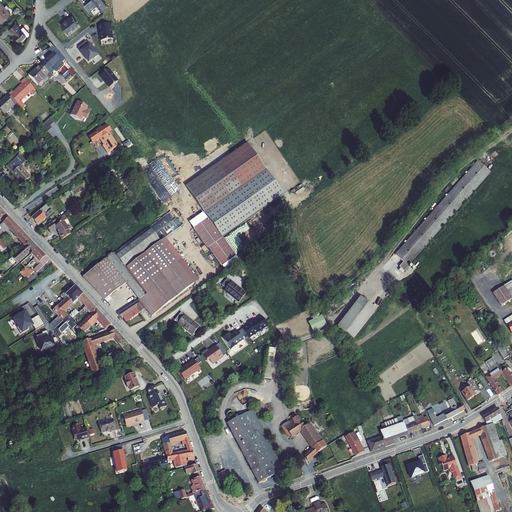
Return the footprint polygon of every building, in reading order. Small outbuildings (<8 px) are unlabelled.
[(0,0),(0,18),(2,20),(11,11),(0,0)] [(90,0),(83,6),(88,12),(98,5),(101,9),(106,6),(101,0),(90,0)] [(64,22),(60,24),(66,32),(77,23),(71,16),(65,20),(63,21),(64,22)] [(20,22),(18,19),(9,27),(12,30),(13,29),(15,30),(16,31),(15,33),(21,39),(27,32),(29,34),(30,30),(24,24),(20,27),(18,24),(20,22)] [(110,24),(97,26),(98,32),(99,32),(100,35),(99,36),(100,41),(112,39),(110,24)] [(86,41),(78,47),(80,51),(83,54),(85,57),(88,61),(93,58),(97,55),(89,44),(86,41)] [(43,64),(40,67),(47,74),(50,71),(48,70),(51,68),(54,70),(60,64),(52,54),(42,63),(43,64)] [(26,77),(35,87),(45,78),(44,76),(47,74),(40,67),(37,70),(37,69),(33,72),(33,71),(26,77)] [(108,69),(100,76),(103,80),(104,80),(105,82),(109,88),(117,81),(108,69)] [(8,96),(9,96),(16,104),(18,107),(22,104),(20,102),(34,90),(24,80),(21,84),(22,85),(13,94),(11,93),(8,96)] [(0,103),(0,112),(4,116),(16,104),(9,96),(0,103)] [(88,107),(78,101),(70,115),(72,116),(75,119),(79,119),(80,120),(82,117),(86,119),(89,113),(85,111),(88,107)] [(96,131),(88,137),(89,138),(90,138),(92,141),(95,139),(96,141),(99,138),(106,148),(105,149),(107,153),(118,145),(109,132),(108,133),(104,126),(102,128),(101,126),(95,130),(96,131)] [(246,141),(185,183),(223,234),(282,192),(246,141)] [(4,168),(20,185),(28,178),(19,167),(23,163),(17,156),(4,168)] [(476,162),(452,189),(468,196),(489,173),(476,162)] [(468,196),(452,189),(393,256),(401,263),(397,267),(402,271),(468,196)] [(33,214),(40,222),(56,208),(53,205),(46,211),(44,210),(52,203),(49,200),(33,214)] [(202,211),(189,221),(207,245),(208,244),(220,235),(202,211)] [(60,234),(62,236),(71,230),(69,227),(70,227),(64,218),(65,218),(62,213),(57,216),(60,221),(56,224),(53,219),(47,223),(51,230),(57,226),(60,230),(61,230),(62,232),(60,234)] [(0,228),(1,227),(3,225),(9,230),(6,233),(11,239),(12,238),(13,240),(16,238),(21,232),(6,217),(0,221),(0,246),(2,245),(0,243),(0,228)] [(137,283),(140,286),(143,283),(148,290),(138,297),(146,306),(152,314),(197,278),(154,221),(113,251),(137,283)] [(21,232),(16,238),(19,241),(24,235),(21,232)] [(220,235),(208,244),(225,268),(236,260),(239,258),(221,234),(220,235)] [(28,240),(24,235),(19,241),(22,245),(28,240)] [(35,246),(28,240),(22,245),(10,256),(15,261),(17,260),(19,258),(27,251),(28,252),(35,246)] [(35,246),(28,252),(33,257),(39,250),(35,246)] [(44,255),(39,250),(33,257),(37,261),(44,255)] [(126,280),(132,287),(137,283),(113,251),(103,258),(97,262),(99,265),(104,272),(98,280),(92,285),(99,292),(103,297),(126,280)] [(48,259),(44,255),(37,261),(38,262),(41,266),(48,259)] [(20,260),(18,262),(23,267),(18,271),(24,278),(33,271),(30,267),(28,269),(20,260)] [(35,271),(41,266),(38,262),(32,267),(35,271)] [(82,273),(86,277),(91,273),(90,272),(99,265),(97,262),(87,269),(82,273)] [(86,277),(92,285),(98,280),(104,272),(99,265),(90,272),(91,273),(86,277)] [(224,289),(238,301),(245,292),(227,277),(221,284),(226,287),(224,289)] [(134,290),(139,296),(148,290),(143,283),(140,286),(134,290)] [(64,290),(59,294),(63,298),(51,309),(58,317),(64,323),(68,327),(69,329),(71,327),(72,326),(73,327),(76,324),(63,310),(76,298),(79,301),(84,296),(73,284),(66,292),(64,290)] [(493,292),(502,304),(511,298),(504,285),(493,292)] [(84,296),(79,301),(82,304),(87,300),(84,296)] [(359,296),(337,326),(353,338),(375,308),(359,296)] [(117,311),(121,316),(123,314),(126,319),(129,317),(146,306),(138,297),(117,311)] [(82,304),(89,312),(94,307),(87,300),(82,304)] [(89,312),(88,313),(94,320),(95,319),(100,314),(94,307),(89,312)] [(181,323),(192,333),(200,326),(184,309),(178,315),(183,321),(181,323)] [(38,316),(31,321),(25,311),(12,318),(21,333),(33,325),(36,330),(44,325),(38,316)] [(88,313),(81,320),(87,327),(94,320),(88,313)] [(511,313),(503,319),(511,332),(511,331),(511,313)] [(109,323),(100,314),(95,319),(103,328),(109,323)] [(254,318),(251,321),(258,330),(258,331),(268,324),(261,315),(255,319),(254,318)] [(59,337),(68,327),(64,323),(58,317),(50,324),(59,337)] [(316,329),(317,331),(325,327),(322,319),(320,319),(313,322),(316,329)] [(81,320),(76,324),(73,327),(79,334),(87,327),(81,320)] [(248,337),(258,330),(251,321),(250,320),(247,322),(248,324),(242,328),(248,337)] [(479,345),(486,340),(478,328),(471,332),(479,345)] [(88,338),(91,344),(111,337),(117,343),(122,339),(114,329),(88,338)] [(243,338),(237,329),(233,331),(234,332),(231,334),(229,332),(223,337),(231,348),(237,344),(237,343),(243,338)] [(42,334),(36,336),(37,338),(36,339),(40,351),(55,346),(55,345),(52,339),(52,338),(49,339),(48,336),(47,331),(42,333),(42,334)] [(84,353),(93,350),(91,344),(88,338),(80,340),(80,341),(84,353)] [(126,343),(120,347),(128,356),(134,353),(126,343)] [(223,354),(215,344),(211,346),(212,347),(209,349),(207,347),(201,351),(206,359),(209,357),(212,362),(223,354)] [(502,344),(496,347),(504,359),(509,355),(502,344)] [(268,347),(268,356),(276,356),(276,347),(268,347)] [(93,350),(84,353),(88,364),(98,361),(93,350)] [(200,367),(193,358),(184,365),(183,364),(177,368),(184,378),(189,375),(189,374),(195,370),(196,370),(200,367)] [(98,361),(88,364),(93,376),(101,373),(100,369),(100,368),(98,361)] [(488,369),(491,373),(496,370),(493,365),(488,369)] [(501,366),(500,368),(503,373),(511,385),(511,384),(511,371),(511,372),(507,367),(503,369),(501,366)] [(491,373),(488,375),(491,381),(495,379),(502,374),(503,373),(500,368),(496,370),(491,373)] [(138,385),(132,371),(124,374),(125,378),(124,379),(126,385),(128,384),(129,388),(138,385)] [(498,394),(498,395),(503,391),(495,379),(491,381),(488,375),(486,376),(486,377),(498,394)] [(462,393),(467,401),(477,396),(475,393),(480,391),(474,381),(470,383),(472,387),(462,393)] [(157,393),(153,384),(146,388),(149,394),(147,395),(152,406),(158,403),(160,407),(165,404),(162,398),(159,392),(157,393)] [(441,414),(443,420),(464,410),(462,405),(458,407),(453,397),(451,398),(450,397),(448,398),(449,399),(448,400),(452,409),(441,414)] [(262,412),(265,418),(281,411),(278,405),(262,412)] [(429,414),(434,425),(439,422),(438,419),(436,416),(434,412),(435,411),(433,407),(427,410),(429,414)] [(498,409),(490,413),(493,419),(495,418),(496,417),(498,416),(499,417),(502,416),(498,409)] [(140,411),(122,416),(125,426),(126,427),(129,426),(130,424),(143,421),(140,411)] [(229,424),(260,484),(281,473),(249,417),(256,414),(254,411),(243,417),(237,419),(229,424)] [(306,455),(309,462),(328,448),(312,423),(307,427),(299,416),(296,413),(293,415),(289,418),(291,421),(289,422),(292,426),(297,434),(302,431),(315,449),(306,455)] [(415,421),(416,420),(417,422),(418,423),(420,423),(422,427),(430,424),(427,416),(423,417),(422,413),(416,416),(415,414),(412,416),(415,421)] [(483,418),(487,426),(489,426),(491,425),(491,423),(492,423),(493,424),(496,423),(494,420),(493,419),(490,413),(483,418)] [(286,470),(256,414),(249,417),(281,473),(286,470)] [(405,425),(408,434),(422,427),(420,423),(418,423),(417,422),(416,420),(415,421),(412,416),(403,419),(398,421),(398,422),(400,425),(404,423),(405,425)] [(97,423),(100,433),(109,430),(109,431),(114,430),(111,419),(109,420),(108,419),(106,420),(105,421),(97,423)] [(87,437),(84,426),(79,427),(77,422),(71,424),(70,427),(73,436),(74,437),(77,436),(78,440),(87,437)] [(396,426),(400,438),(408,434),(405,425),(404,423),(400,425),(396,426)] [(491,425),(489,426),(487,426),(493,442),(493,443),(493,444),(494,446),(496,445),(500,444),(493,424),(492,423),(491,423),(491,425)] [(288,429),(293,437),(297,434),(292,426),(288,429)] [(392,428),(396,439),(400,438),(396,426),(392,428)] [(479,435),(490,462),(497,460),(498,459),(494,446),(493,444),(493,443),(493,442),(487,426),(477,430),(479,435)] [(382,436),(382,437),(388,435),(391,445),(395,443),(394,440),(396,439),(392,428),(382,432),(383,435),(382,436)] [(184,430),(160,437),(164,450),(170,449),(168,443),(179,440),(180,443),(183,442),(184,445),(189,444),(184,430)] [(469,461),(470,466),(476,465),(476,466),(484,464),(482,459),(476,460),(476,459),(477,459),(471,438),(475,437),(472,433),(466,435),(464,436),(466,441),(463,442),(464,449),(467,461),(469,461)] [(358,457),(366,453),(361,443),(356,434),(348,438),(358,457)] [(376,439),(380,449),(391,445),(388,435),(382,437),(376,439)] [(370,442),(373,451),(380,449),(376,439),(370,442)] [(127,440),(106,446),(110,459),(117,457),(119,462),(133,457),(127,440)] [(506,457),(502,443),(500,444),(496,445),(494,446),(498,459),(506,457)] [(165,455),(144,459),(146,467),(162,463),(162,465),(166,464),(166,460),(172,459),(173,467),(185,465),(183,457),(186,456),(187,460),(193,458),(190,448),(186,449),(171,452),(164,453),(165,455)] [(461,477),(453,456),(449,457),(450,458),(447,459),(445,455),(439,458),(444,470),(450,468),(451,471),(452,472),(455,480),(461,477)] [(420,465),(419,462),(406,467),(410,478),(428,472),(425,463),(420,465)] [(195,464),(182,468),(183,472),(192,469),(192,472),(197,470),(195,464)] [(394,484),(388,466),(383,467),(384,469),(381,471),(368,475),(371,482),(383,477),(387,486),(394,484)] [(226,469),(219,473),(221,478),(229,475),(226,469)] [(198,475),(190,478),(191,479),(190,480),(192,485),(188,487),(191,494),(196,493),(195,489),(199,488),(200,491),(204,489),(198,475)] [(470,483),(476,501),(494,495),(495,495),(488,476),(470,483)] [(212,506),(204,489),(200,491),(199,488),(195,489),(196,493),(191,494),(199,511),(199,510),(212,506)] [(182,489),(176,491),(178,498),(185,496),(182,489)] [(476,501),(480,511),(485,511),(499,507),(494,495),(476,501)] [(305,511),(329,511),(327,504),(322,505),(321,501),(315,503),(316,508),(305,511)]
